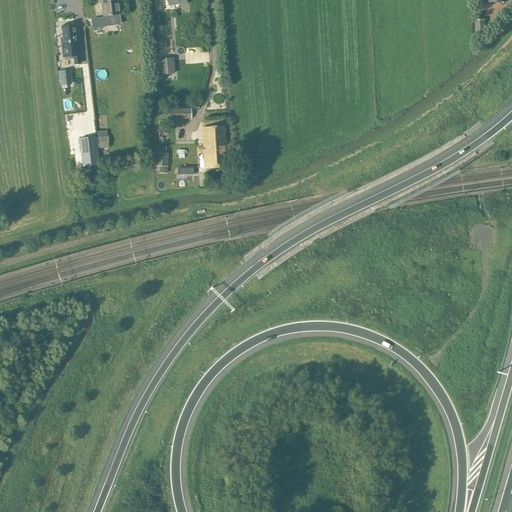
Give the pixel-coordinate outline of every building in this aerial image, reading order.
[(91,20),(92,28),(110,25),(109,15),(119,14),(116,0),(101,0),(102,4),(101,4),(103,17),(103,19),(91,20)] [(486,19),(476,20),(477,35),(487,34),(486,19)] [(63,57),(73,56),(74,64),(79,64),(77,41),(75,41),(73,25),(61,27),(64,48),(62,48),(63,57)] [(162,74),(172,73),(171,58),(161,59),(162,74)] [(63,71),(60,71),(58,71),(60,86),(62,86),(71,84),(69,70),(63,71)] [(175,109),(175,119),(191,119),(191,109),(175,109)] [(223,127),(202,128),(204,168),(228,166),(226,142),(225,142),(223,127)] [(107,137),(81,139),(82,150),(108,148),(107,137)] [(155,153),(154,166),(165,166),(165,154),(155,153)]
